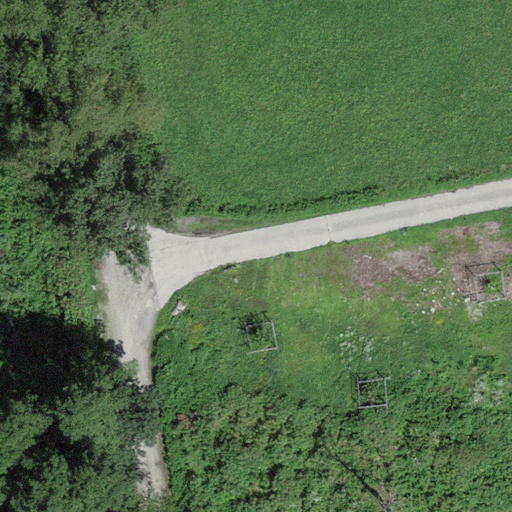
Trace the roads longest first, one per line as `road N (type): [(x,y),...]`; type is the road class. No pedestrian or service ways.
road 1 (unclassified): [(511,191),(121,270)]
road 2 (track): [(87,0),(120,209),(121,270)]
